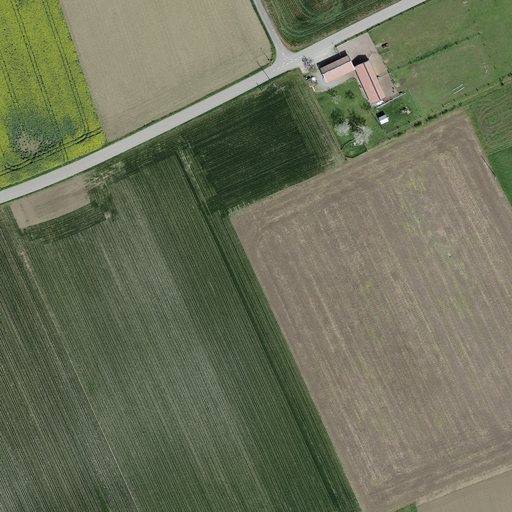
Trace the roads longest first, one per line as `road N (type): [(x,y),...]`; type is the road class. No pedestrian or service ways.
road 1 (unclassified): [(0,197),(286,63)]
road 2 (unclassified): [(286,63),(417,0)]
